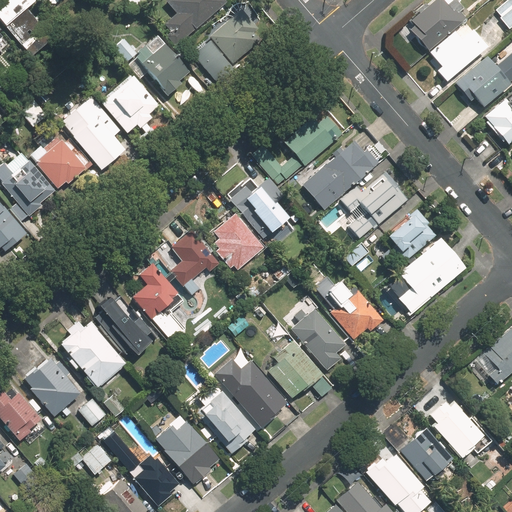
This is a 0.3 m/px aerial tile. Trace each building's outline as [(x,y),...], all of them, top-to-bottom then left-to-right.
[(4,0),(0,4),(0,26),(27,57),(48,39),(22,10),(29,3),(26,0),(4,0)] [(124,0),(132,9),(142,0),(124,0)] [(171,46),(221,2),(219,0),(162,0),(161,1),(172,14),(161,24),(166,30),(161,35),(171,46)] [(450,0),(431,0),(406,21),(411,27),(405,32),(421,51),(460,19),(453,12),(457,8),(450,0)] [(511,25),(511,2),(510,0),(504,0),(493,11),(498,16),(495,18),(506,30),(511,25)] [(227,19),(205,36),(207,39),(189,55),(212,83),(230,68),(227,64),(254,43),(248,35),(261,25),(247,7),(243,10),(236,1),(222,12),(227,19)] [(455,39),(449,33),(425,55),(438,69),(435,72),(444,82),(482,47),(466,29),(455,39)] [(184,72),(152,36),(134,53),(121,39),(111,49),(124,63),(129,58),(164,96),(177,85),(174,81),(184,72)] [(490,68),(481,57),(450,84),(466,102),(470,99),(478,108),(511,78),(511,49),(502,59),(496,52),(489,59),(494,64),(490,68)] [(128,77),(96,103),(122,134),(132,126),(139,134),(147,128),(143,123),(148,119),(144,114),(153,107),(128,77)] [(511,88),(478,118),(502,145),(511,136),(511,88)] [(113,142),(76,100),(52,122),(89,163),(113,142)] [(28,102),(17,111),(29,127),(41,117),(28,102)] [(274,187),(301,165),(337,135),(316,111),(279,143),(290,156),(279,165),(262,143),(248,155),(274,187)] [(63,185),(80,170),(47,132),(32,145),(35,147),(24,157),(53,190),(61,183),(63,185)] [(328,157),(298,181),(322,212),(337,199),(334,196),(372,164),(350,139),(337,149),(335,147),(326,154),(328,157)] [(49,191),(21,161),(11,170),(3,160),(0,162),(0,188),(12,202),(5,209),(19,224),(37,207),(34,204),(49,191)] [(234,170),(218,185),(224,192),(240,177),(234,170)] [(353,186),(337,199),(353,220),(345,226),(355,239),(373,224),(373,225),(403,201),(379,172),(357,191),(353,186)] [(256,185),(237,201),(245,211),(244,212),(263,235),(284,217),(256,185)] [(220,204),(209,192),(203,196),(215,209),(220,204)] [(0,209),(0,252),(22,233),(0,209)] [(411,210),(380,236),(400,262),(433,235),(411,210)] [(259,248),(228,215),(209,232),(215,239),(210,243),(216,250),(212,253),(227,269),(230,267),(234,271),(259,248)] [(168,272),(165,274),(169,279),(187,297),(196,288),(188,280),(200,269),(205,274),(215,264),(184,231),(165,250),(177,262),(171,267),(167,271),(168,272)] [(300,236),(289,246),(296,254),(307,244),(300,236)] [(436,238),(392,274),(405,290),(394,299),(405,314),(461,269),(436,238)] [(356,243),(340,258),(348,266),(353,262),(359,270),(366,263),(360,256),(364,252),(356,243)] [(165,283),(160,278),(147,264),(133,277),(142,285),(127,299),(169,342),(183,329),(167,312),(180,300),(164,284),(165,283)] [(282,265),(271,274),(277,281),(287,272),(282,265)] [(377,321),(344,280),(337,286),(333,282),(329,285),(323,278),(310,288),(330,312),(328,314),(349,340),(362,329),(364,332),(377,321)] [(106,332),(129,357),(144,343),(140,338),(148,331),(128,310),(120,317),(101,297),(89,308),(109,330),(106,332)] [(310,309),(302,316),(297,310),(289,317),(295,322),(286,330),(321,371),(336,358),(331,353),(341,344),(310,309)] [(237,316),(223,329),(232,338),(246,325),(237,316)] [(119,364),(85,322),(78,328),(72,321),(60,331),(65,336),(54,344),(66,359),(63,361),(71,370),(74,367),(91,388),(119,364)] [(511,327),(509,325),(470,359),(492,385),(511,367),(511,327)] [(272,362),(261,372),(289,402),(306,386),(317,398),(329,387),(286,340),(267,357),(272,362)] [(208,374),(255,428),(282,404),(235,350),(208,374)] [(24,390),(49,418),(57,411),(63,418),(69,412),(64,406),(76,395),(61,378),(65,374),(54,360),(49,364),(43,358),(19,379),(27,388),(24,390)] [(241,438),(250,430),(208,383),(198,391),(191,397),(199,406),(189,416),(194,421),(198,418),(205,426),(199,432),(205,439),(209,435),(226,454),(242,440),(241,438)] [(0,424),(14,441),(19,437),(28,446),(46,431),(13,393),(5,401),(0,395),(0,424)] [(109,395),(101,404),(113,416),(122,408),(109,395)] [(90,399),(75,411),(88,427),(104,415),(90,399)] [(466,417),(462,421),(441,399),(423,416),(430,423),(427,427),(457,459),(467,450),(472,455),(487,440),(466,417)] [(116,424),(133,443),(143,434),(127,415),(116,424)] [(204,468),(214,460),(178,416),(150,439),(188,484),(206,470),(204,468)] [(446,460),(420,429),(394,452),(420,481),(428,475),(432,480),(440,473),(436,468),(446,460)] [(83,471),(86,469),(92,475),(109,461),(95,445),(79,458),(75,453),(63,464),(75,478),(83,471)] [(416,487),(384,450),(360,472),(390,506),(399,498),(401,500),(416,487)] [(174,483),(146,453),(136,463),(129,456),(119,466),(127,474),(125,476),(154,507),(167,495),(165,492),(174,483)] [(39,480),(24,464),(11,476),(26,492),(39,480)] [(141,511),(144,510),(112,474),(89,495),(104,511),(141,511)] [(338,511),(383,511),(371,498),(367,501),(352,484),(331,503),(338,511)] [(19,507),(22,511),(48,511),(33,495),(19,507)]
